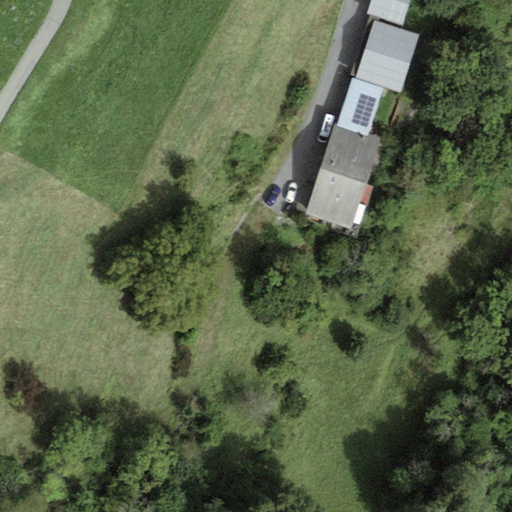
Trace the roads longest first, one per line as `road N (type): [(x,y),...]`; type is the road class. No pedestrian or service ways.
road 1 (unclassified): [(350,0),(322,86),(270,198)]
road 2 (residential): [(0,132),(75,0)]
